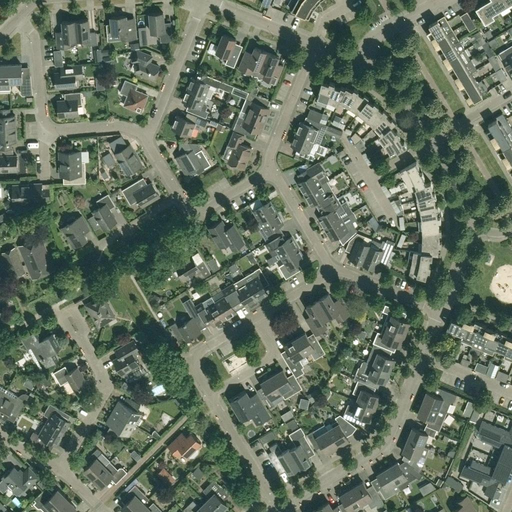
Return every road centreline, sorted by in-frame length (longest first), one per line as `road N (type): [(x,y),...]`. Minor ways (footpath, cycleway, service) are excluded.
road 1 (unclassified): [(419,356),(381,444),(278,509)]
road 2 (residential): [(59,469),(102,388),(55,306)]
road 3 (residential): [(270,172),(199,211),(184,208),(148,134)]
road 4 (residential): [(148,134),(204,0)]
road 5 (residential): [(270,172),(267,157),(315,44)]
road 6 (residential): [(278,509),(209,394)]
